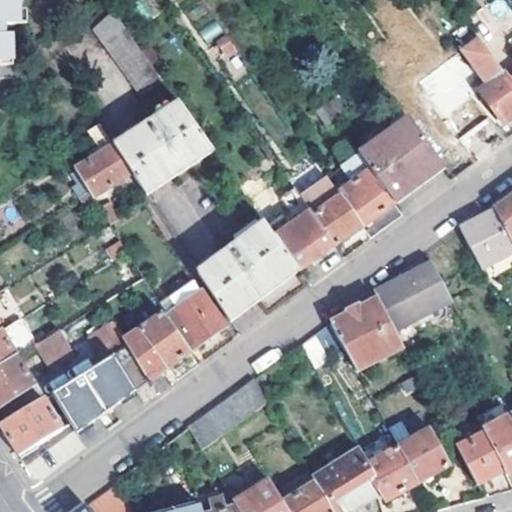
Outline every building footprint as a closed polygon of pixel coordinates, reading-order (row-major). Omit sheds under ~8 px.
[(0,0),(0,68),(10,69),(9,38),(3,38),(2,26),(22,26),(21,13),(16,13),(15,0),(0,0)] [(116,14),(94,31),(140,97),(163,81),(116,14)] [(226,37),(219,42),(224,51),(232,45),(226,37)] [(479,92),(502,124),(511,117),(511,86),(508,80),(479,40),(463,52),(487,86),(479,92)] [(224,51),(230,59),(238,54),(232,45),(224,51)] [(346,101),(339,90),(322,102),(324,105),(337,123),(348,116),(341,105),(346,101)] [(314,93),(302,101),(311,114),(324,105),(322,102),(314,93)] [(179,103),(114,146),(133,175),(147,196),(213,152),(179,103)] [(320,120),(327,130),(337,123),(324,105),(311,114),(316,123),(320,120)] [(400,199),(442,168),(408,121),(359,156),(393,204),(400,199)] [(89,192),(94,200),(133,175),(114,146),(103,129),(91,136),(103,153),(75,171),(89,192)] [(255,166),(262,176),(277,165),(271,156),(255,166)] [(337,195),(361,228),(393,204),(359,156),(342,169),(352,184),(337,195)] [(262,176),(270,189),(273,187),(286,178),(277,165),(262,176)] [(273,187),(281,198),(294,189),(286,178),(273,187)] [(313,216),(335,247),(361,228),(337,195),(327,179),(300,198),(305,205),(310,212),(313,216)] [(79,198),(87,211),(97,205),(94,200),(89,192),(79,198)] [(511,192),(509,195),(491,208),(493,214),(511,248),(511,247),(511,192)] [(100,209),(110,224),(120,218),(110,203),(100,209)] [(297,209),(268,230),(274,238),(310,212),(305,205),(298,211),(297,209)] [(491,208),(458,226),(461,231),(477,223),(493,214),(491,208)] [(274,238),(299,273),(305,269),(335,247),(313,216),(310,212),(274,238)] [(461,231),(481,270),(511,255),(511,249),(511,248),(493,214),(477,223),(461,231)] [(198,273),(231,323),(241,315),(299,273),(274,238),(268,230),(265,224),(198,273)] [(111,226),(94,237),(101,245),(117,235),(111,226)] [(101,245),(114,261),(128,252),(117,235),(101,245)] [(433,264),(405,279),(375,295),(379,303),(395,332),(452,302),(433,264)] [(196,283),(163,306),(169,315),(202,291),(196,283)] [(169,315),(192,352),(226,328),(202,291),(169,315)] [(357,373),(404,349),(395,332),(379,303),(338,324),(331,327),(345,351),(357,373)] [(9,328),(0,313),(0,333),(3,332),(9,328)] [(135,358),(151,382),(192,352),(169,315),(167,317),(164,314),(126,342),(129,348),(135,358)] [(90,337),(106,363),(129,348),(126,342),(114,323),(90,337)] [(315,337),(329,361),(345,351),(331,327),(330,325),(315,337)] [(0,333),(0,370),(18,359),(26,354),(19,343),(11,348),(4,339),(6,336),(3,332),(0,333)] [(35,348),(49,371),(75,355),(62,332),(35,348)] [(137,392),(151,382),(135,358),(129,348),(106,363),(53,396),(75,430),(91,419),(95,423),(123,402),(120,398),(135,388),(137,392)] [(18,359),(0,370),(0,410),(36,388),(18,359)] [(189,429),(203,451),(268,403),(255,380),(189,429)] [(135,388),(120,398),(123,402),(137,392),(135,388)] [(17,452),(20,457),(63,430),(45,402),(2,427),(17,452)] [(503,404),(475,418),(483,432),(511,418),(503,404)] [(504,473),(506,478),(511,474),(511,419),(511,418),(483,432),(485,435),(504,473)] [(77,434),(78,435),(95,423),(91,419),(75,430),(77,434)] [(423,419),(392,436),(400,450),(431,433),(423,419)] [(400,450),(419,485),(451,468),(431,433),(400,450)] [(456,449),(476,487),(504,473),(485,435),(456,449)] [(382,495),(386,503),(419,485),(400,450),(368,467),(382,495)] [(331,511),(353,511),(382,495),(368,467),(360,454),(313,480),(316,485),(331,511)] [(237,507),(240,511),(285,511),(282,505),(269,483),(242,500),(236,493),(230,496),(237,507)] [(285,511),(331,511),(316,485),(282,505),(285,511)] [(94,511),(135,511),(118,488),(92,508),(94,511)] [(240,511),(237,507),(228,509),(224,499),(213,502),(209,507),(209,511),(240,511)]
